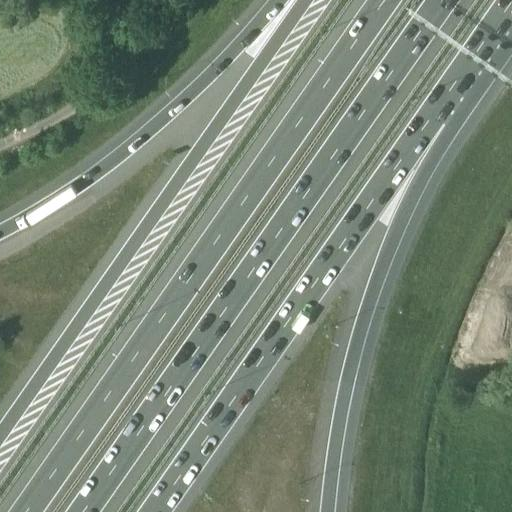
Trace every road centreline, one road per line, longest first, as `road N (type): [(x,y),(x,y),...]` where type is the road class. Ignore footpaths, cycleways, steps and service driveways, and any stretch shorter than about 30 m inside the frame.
road 1 (motorway): [(83,511),(441,0)]
road 2 (motorway): [(383,0),(25,511)]
road 3 (motorway): [(299,0),(0,434)]
road 4 (motorway): [(155,511),(429,118)]
road 5 (motorway): [(327,511),(359,331),(429,118)]
road 6 (motorway): [(286,0),(194,98),(0,231)]
road 7 (motorway): [(429,118),(511,1)]
